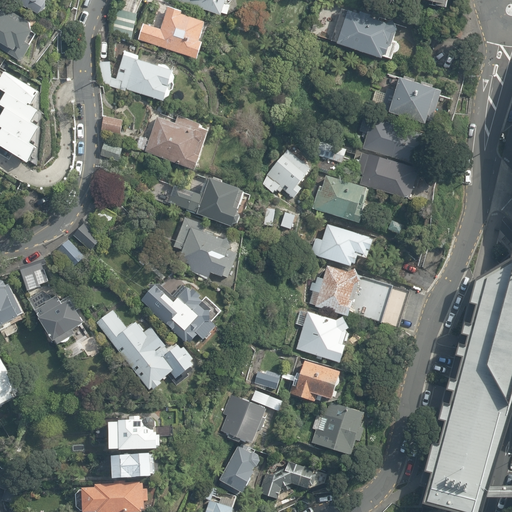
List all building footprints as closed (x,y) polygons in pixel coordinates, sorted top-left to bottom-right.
[(0,0),(0,45),(22,58),(31,43),(30,42),(36,31),(33,29),(34,27),(32,26),(29,19),(0,0)] [(208,17),(156,0),(155,0),(143,35),(196,53),(208,17)] [(226,0),(179,0),(223,12),(226,0)] [(342,8),(332,39),(338,41),(359,48),(360,50),(364,51),(367,50),(392,58),(394,52),(396,51),(398,50),(399,48),(400,46),(399,43),(397,41),(393,40),(397,28),(399,27),(393,18),(387,21),(371,16),(372,13),(361,10),(360,12),(349,9),(348,10),(342,8)] [(135,15),(117,12),(111,32),(130,37),(135,15)] [(173,65),(122,50),(112,84),(163,99),(173,65)] [(382,108),(426,122),(427,119),(432,121),(442,89),(436,87),(437,86),(433,85),(434,83),(423,79),(422,81),(415,79),(416,77),(405,74),(404,76),(400,74),(396,89),(389,87),(382,108)] [(10,97),(0,90),(0,142),(22,107),(9,99),(10,97)] [(208,126),(158,110),(146,149),(195,165),(208,126)] [(122,116),(103,113),(101,127),(119,131),(122,116)] [(415,164),(425,135),(385,122),(384,123),(365,117),(360,131),(364,132),(362,138),(366,139),(363,148),(415,164)] [(119,143),(101,140),(99,154),(117,158),(119,143)] [(317,155),(343,163),(347,150),(321,142),(317,155)] [(311,169),(288,150),(267,175),(269,177),(263,184),(273,192),(275,190),(276,191),(277,189),(280,192),(283,189),(293,198),(302,188),(298,185),(311,169)] [(419,169),(369,154),(369,155),(363,153),(360,160),(357,159),(354,168),(358,169),(357,173),(363,175),(360,184),(405,198),(405,197),(411,198),(419,169)] [(320,186),(313,209),(360,223),(364,211),(367,212),(369,205),(365,204),(370,190),(368,189),(368,188),(327,175),(323,187),(320,186)] [(244,189),(208,177),(201,195),(173,184),(167,203),(234,227),(244,189)] [(304,219),(288,213),(283,225),(299,232),(304,219)] [(207,224),(186,219),(173,258),(229,279),(238,253),(230,251),(233,244),(207,232),(207,224)] [(404,225),(392,220),(388,229),(400,234),(404,225)] [(100,237),(84,224),(74,235),(90,250),(100,237)] [(375,238),(330,225),(325,240),(318,238),(313,253),(353,267),(354,263),(357,265),(359,255),(369,258),(375,238)] [(85,254),(70,240),(59,250),(72,265),(85,254)] [(511,251),(511,254),(510,259),(499,265),(475,279),(469,304),(476,306),(471,324),(465,323),(461,335),(467,337),(465,346),(458,344),(457,349),(455,356),(462,358),(455,380),(449,378),(447,388),(446,390),(453,392),(449,404),(443,403),(438,420),(445,422),(439,444),(432,442),(424,472),(431,474),(422,504),(454,511),(482,511),(485,502),(491,484),(510,421),(511,413),(511,251)] [(50,280),(44,259),(19,266),(28,288),(50,280)] [(352,272),(331,266),(327,278),(321,277),(312,303),(351,317),(353,312),(365,278),(359,269),(352,272)] [(0,327),(24,317),(6,276),(0,278),(0,327)] [(411,292),(365,278),(353,312),(399,329),(411,292)] [(185,285),(172,294),(159,283),(143,298),(188,347),(198,335),(204,340),(217,326),(212,322),(222,310),(185,285)] [(86,324),(62,289),(35,307),(59,343),(86,324)] [(134,319),(125,326),(111,310),(95,323),(150,390),(161,384),(159,382),(170,374),(175,379),(193,367),(177,344),(168,348),(149,327),(143,331),(134,319)] [(339,320),(311,311),(298,349),(342,363),(348,346),(345,345),(350,331),(352,328),(346,317),(339,320)] [(0,404),(22,393),(3,356),(0,357),(0,404)] [(343,371),(302,359),(292,394),(317,402),(322,396),(336,400),(343,371)] [(283,374),(260,367),(255,383),(279,390),(283,374)] [(271,407),(234,394),(220,435),(254,444),(271,407)] [(365,412),(326,401),(314,443),(353,454),(365,412)] [(129,419),(108,422),(110,448),(118,450),(156,449),(157,434),(153,422),(129,419)] [(250,451),(239,450),(220,481),(245,494),(263,462),(262,455),(250,451)] [(151,453),(110,455),(111,479),(150,477),(150,474),(153,473),(152,462),(151,453)] [(319,470),(299,464),(275,475),(269,473),(264,492),(285,500),(288,491),(301,485),(313,487),(319,470)] [(106,486),(78,487),(79,511),(140,511),(140,510),(143,509),(143,502),(147,501),(146,482),(106,486)] [(233,511),(237,500),(203,495),(198,511),(233,511)]
